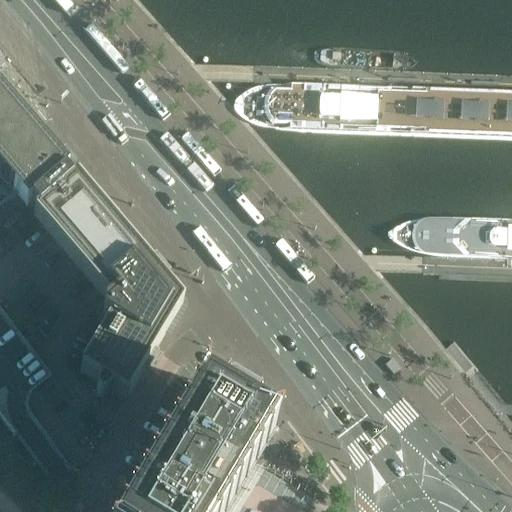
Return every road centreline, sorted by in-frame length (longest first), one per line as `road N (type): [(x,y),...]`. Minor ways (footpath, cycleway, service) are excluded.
road 1 (primary): [(8,0),(208,228),(399,487)]
road 2 (primary): [(415,433),(44,0)]
